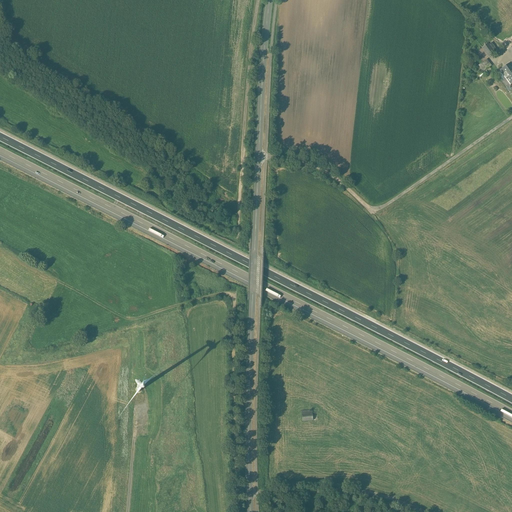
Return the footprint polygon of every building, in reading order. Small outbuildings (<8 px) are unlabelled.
[(488,43),(482,47),(489,58),(495,53),(488,43)] [(492,43),(489,44),(496,53),(498,51),(492,43)] [(482,63),(486,69),(491,66),(486,60),(482,63)] [(486,69),(482,63),(478,65),(483,72),(486,69)] [(511,65),(511,63),(500,71),(505,78),(510,85),(511,83),(511,65)] [(510,88),(510,85),(505,78),(501,81),(509,92),(511,90),(510,88)] [(313,413),(302,413),(303,422),(314,421),(313,413)]
